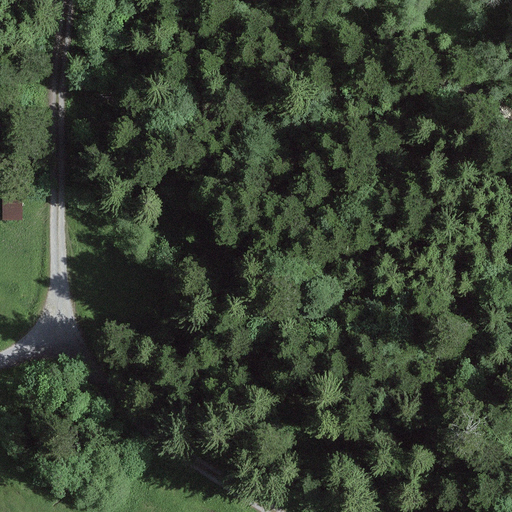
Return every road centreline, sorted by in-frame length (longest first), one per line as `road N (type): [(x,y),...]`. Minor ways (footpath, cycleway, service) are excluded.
road 1 (track): [(61,330),(75,0)]
road 2 (track): [(61,330),(161,438),(280,511)]
